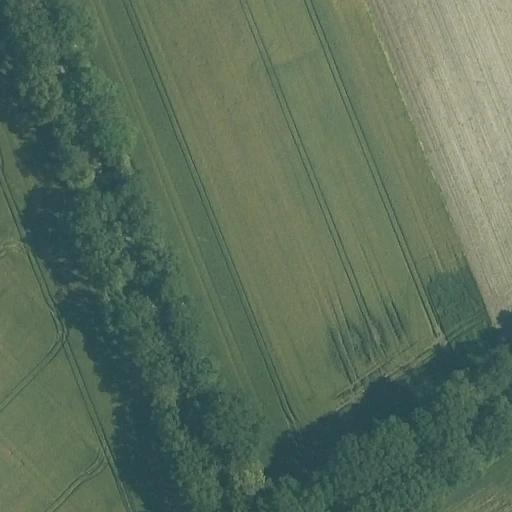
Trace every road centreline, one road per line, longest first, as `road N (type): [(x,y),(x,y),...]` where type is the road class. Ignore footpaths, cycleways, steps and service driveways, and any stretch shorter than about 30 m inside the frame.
road 1 (unclassified): [(21,0),(221,511)]
road 2 (unclassified): [(511,383),(341,511)]
